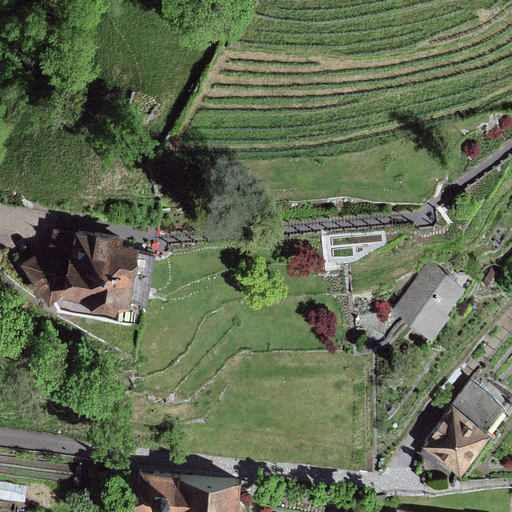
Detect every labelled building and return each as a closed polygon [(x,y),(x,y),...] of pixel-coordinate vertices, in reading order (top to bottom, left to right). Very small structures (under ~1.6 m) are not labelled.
[(113,228),(74,221),(73,227),(53,223),(50,240),(24,259),(50,296),(65,285),(129,297),(139,237),(112,232),(113,228)] [(462,279),(430,255),(395,302),(433,330),(450,307),(445,303),(462,279)] [(468,372),(452,397),(489,421),(486,425),(495,431),(511,403),(511,392),(490,378),(487,384),(468,372)] [(489,421),(452,397),(424,439),(426,440),(443,452),(460,463),(486,425),(489,421)] [(443,452),(426,440),(419,449),(437,461),(443,452)] [(239,472),(140,466),(137,502),(175,504),(174,511),(245,511),(246,499),(238,494),(239,472)] [(27,487),(0,483),(0,496),(25,500),(27,487)]
